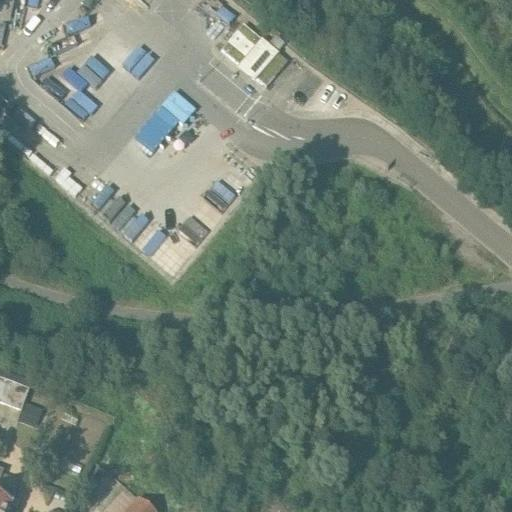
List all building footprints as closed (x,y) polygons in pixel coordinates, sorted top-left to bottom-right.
[(221,53),(265,89),(287,64),(276,56),(267,48),(243,27),(221,53)] [(275,39),(267,48),(276,56),(284,47),(275,39)] [(175,97),(138,140),(154,154),(192,112),(175,97)] [(5,384),(0,396),(0,407),(9,410),(17,388),(5,384)] [(17,388),(9,410),(21,415),(24,406),(29,393),(17,388)] [(39,412),(24,406),(21,415),(18,422),(33,428),(39,412)] [(0,511),(10,511),(12,508),(10,507),(15,495),(0,489),(0,482),(4,473),(0,471),(0,511)] [(149,511),(138,502),(128,511),(149,511)]
